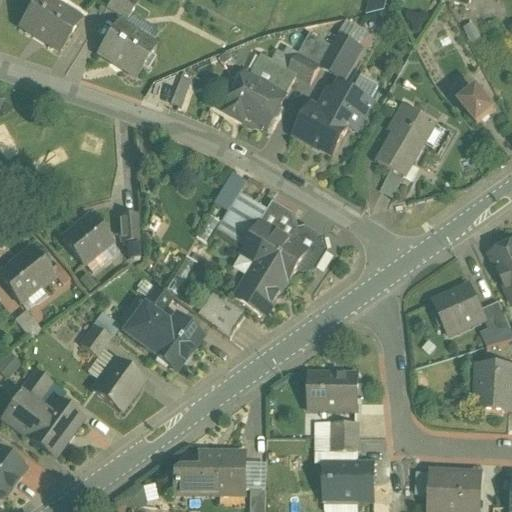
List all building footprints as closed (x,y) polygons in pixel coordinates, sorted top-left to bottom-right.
[(81,22),(45,0),(37,0),(20,29),(60,54),(81,22)] [(139,5),(131,0),(113,0),(107,10),(127,23),(139,5)] [(386,0),(371,0),(367,17),(384,14),(386,0)] [(446,0),(445,2),(469,9),(471,0),(446,0)] [(157,48),(118,24),(98,56),(137,81),(157,48)] [(368,37),(346,24),(338,39),(360,51),(368,37)] [(332,49),(311,36),(289,74),(289,75),(297,80),(311,88),(321,70),(320,70),(332,49)] [(360,51),(338,39),(332,49),(320,70),(321,70),(344,83),(361,52),(360,51)] [(289,74),(263,60),(251,80),(286,100),(297,80),(289,75),(289,74)] [(251,80),(246,77),(229,108),(230,109),(226,115),(243,124),(246,118),(269,131),(286,100),(251,80)] [(379,89),(361,79),(353,95),(370,105),(379,89)] [(186,111),(196,86),(184,81),(174,106),(186,111)] [(330,94),(321,111),(311,106),(293,139),(311,149),(311,148),(333,160),(350,130),(357,134),(373,106),(370,105),(353,95),(339,87),(336,94),(330,94)] [(495,114),(477,93),(460,107),(478,128),(495,114)] [(436,127),(404,109),(393,130),(398,133),(378,166),(405,181),(436,127)] [(293,221),(272,208),(242,257),(258,266),(234,307),(248,316),(248,317),(263,327),(288,285),(290,286),(299,271),(303,274),(314,272),(325,255),(322,244),(306,233),(295,236),(293,221)] [(136,217),(120,219),(122,246),(138,245),(136,217)] [(211,218),(167,292),(177,298),(222,226),(211,218)] [(113,245),(91,219),(61,243),(83,270),(113,245)] [(164,235),(153,252),(162,257),(173,240),(164,235)] [(511,258),(508,251),(492,258),(511,303),(511,258)] [(56,281),(32,252),(0,277),(0,283),(20,308),(40,291),(42,293),(56,281)] [(155,293),(145,286),(140,294),(149,301),(155,293)] [(470,290),(434,307),(450,341),(486,324),(470,290)] [(171,302),(156,291),(155,293),(149,301),(142,311),(158,322),(158,320),(159,321),(171,302)] [(234,307),(215,295),(197,320),(230,343),(248,317),(248,316),(234,307)] [(511,334),(500,306),(486,313),(498,340),(511,334)] [(40,333),(26,316),(15,325),(28,342),(40,333)] [(203,341),(175,321),(170,329),(159,321),(158,322),(158,330),(140,316),(124,337),(176,375),(191,356),(192,357),(203,341)] [(110,342),(95,331),(80,351),(96,362),(110,342)] [(116,363),(92,396),(120,416),(144,384),(116,363)] [(511,417),(511,371),(479,370),(478,371),(481,371),(480,397),(477,397),(476,415),(511,417)] [(51,386),(36,375),(23,393),(38,405),(51,386)] [(359,379),(309,379),(309,416),(359,416),(359,379)] [(82,425),(54,404),(35,429),(26,441),(55,462),(82,425)] [(35,429),(12,411),(3,424),(26,441),(35,429)] [(359,428),(333,428),(333,442),(359,443),(359,428)] [(10,446),(0,438),(0,454),(2,456),(10,446)] [(359,443),(333,442),(333,457),(359,457),(359,443)] [(0,454),(0,488),(8,495),(21,478),(11,471),(15,466),(2,456),(0,454)] [(290,457),(290,472),(306,472),(305,457),(290,457)] [(246,459),(228,459),(228,460),(218,460),(218,458),(198,458),(198,475),(178,475),(173,479),(173,499),(219,499),(219,498),(245,498),(245,499),(247,499),(247,458),(246,458),(246,459)] [(375,469),(325,469),(325,506),(375,506),(375,469)] [(461,480),(433,479),(433,478),(431,477),(429,511),(481,511),(483,480),(461,478),(461,480)] [(2,503),(8,495),(0,488),(0,504),(1,503),(2,503)] [(266,511),(266,493),(251,493),(251,511),(266,511)]
